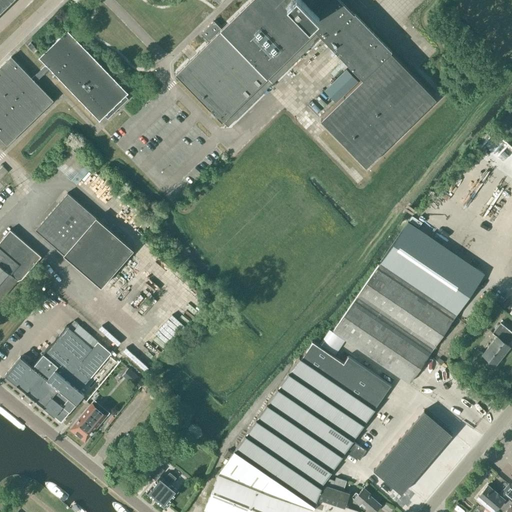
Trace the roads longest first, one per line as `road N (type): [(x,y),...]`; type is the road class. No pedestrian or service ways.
road 1 (tertiary): [(143,511),(0,393)]
road 2 (tertiary): [(426,511),(511,411)]
